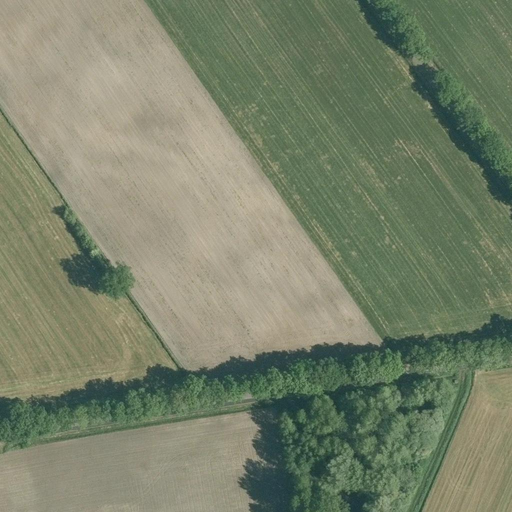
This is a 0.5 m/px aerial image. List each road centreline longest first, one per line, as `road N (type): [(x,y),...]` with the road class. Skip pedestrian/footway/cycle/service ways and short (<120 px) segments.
road 1 (tertiary): [(0,437),(511,356)]
road 2 (unclassified): [(511,190),(372,0)]
